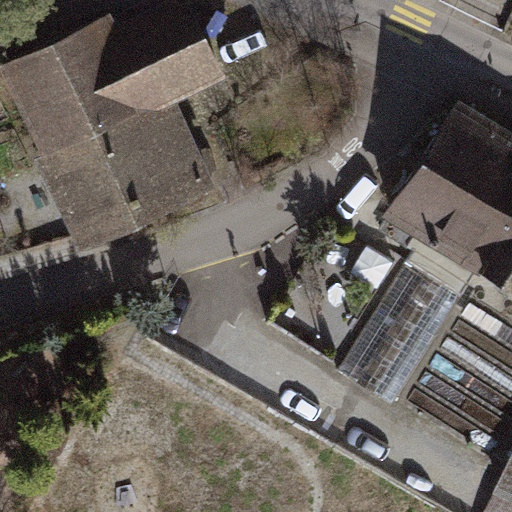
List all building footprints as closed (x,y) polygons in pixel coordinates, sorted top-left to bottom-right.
[(107,16),(3,66),(42,146),(34,150),(77,239),(205,178),(164,91),(215,67),(182,0),(174,0),(113,29),(107,16)] [(511,134),(456,102),(380,218),(418,240),(482,277),(511,295),(511,134)] [(482,277),(418,240),(339,370),(400,409),(482,277)] [(441,511),(448,497),(335,441),(328,454),(123,352),(43,511),(441,511)] [(511,511),(511,455),(483,511),(511,511)]
